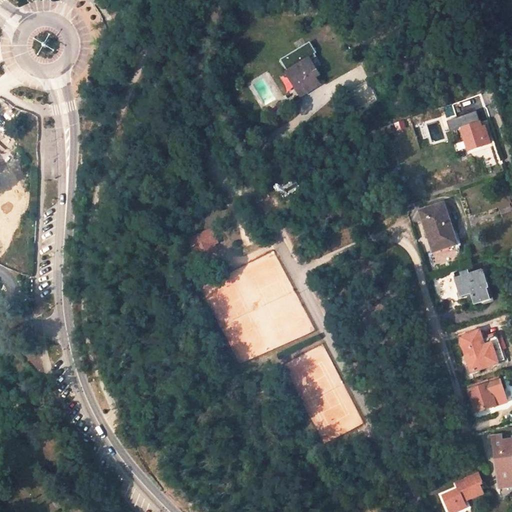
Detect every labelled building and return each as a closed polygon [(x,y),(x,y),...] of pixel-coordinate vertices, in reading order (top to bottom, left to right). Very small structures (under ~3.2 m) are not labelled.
[(314,79),(319,76),(315,70),(321,66),(315,56),(317,55),(311,43),(281,61),(287,72),(290,70),(291,73),(282,78),(289,91),(296,87),(301,95),(318,85),(314,79)] [(293,99),(301,95),(296,87),(289,91),(293,99)] [(459,117),(469,150),(488,144),(485,134),(487,133),(485,126),(482,127),(477,111),(459,117)] [(420,212),(433,252),(457,244),(444,204),(420,212)] [(208,216),(186,227),(192,238),(197,240),(209,234),(205,227),(212,223),(208,216)] [(196,248),(212,240),(209,234),(197,240),(192,238),(196,248)] [(492,299),(484,271),(470,275),(468,271),(462,273),(463,277),(456,279),(461,296),(472,293),(476,304),(492,299)] [(480,330),(460,337),(471,372),(491,365),(480,330)] [(495,406),(492,393),(500,391),(498,382),(489,384),(487,378),(467,383),(476,412),(495,406)] [(493,443),(499,488),(511,487),(511,439),(503,440),(502,435),(489,436),(490,443),(493,443)] [(465,477),(458,481),(459,485),(444,493),(451,506),(457,502),(459,507),(467,503),(463,495),(466,494),(467,495),(482,489),(478,480),(480,479),(476,469),(464,475),(465,477)]
